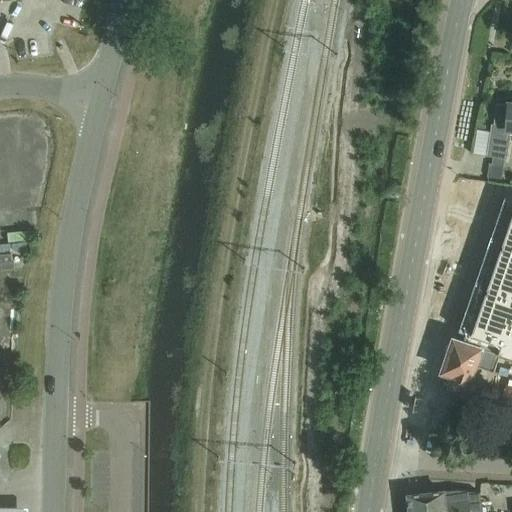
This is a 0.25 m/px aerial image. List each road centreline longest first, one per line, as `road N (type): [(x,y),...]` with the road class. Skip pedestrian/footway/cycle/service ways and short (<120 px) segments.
road 1 (tertiary): [(377,456),(457,25)]
road 2 (unclassified): [(53,511),(61,307),(103,100)]
road 3 (residential): [(377,456),(511,468)]
